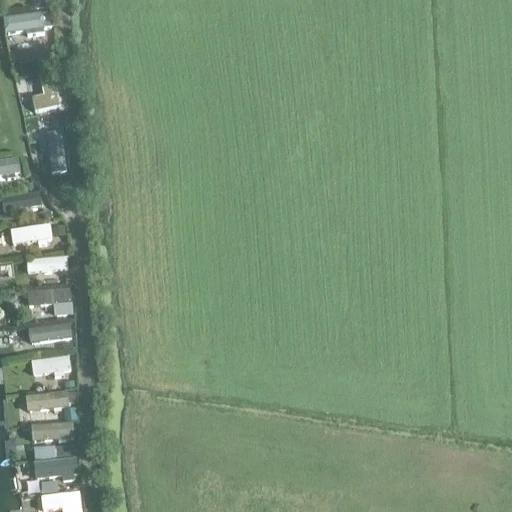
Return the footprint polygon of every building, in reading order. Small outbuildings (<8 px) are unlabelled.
[(34,0),(35,12),(50,12),(49,0),(34,0)] [(41,17),(4,22),(6,38),(27,35),(28,39),(44,37),(41,17)] [(44,99),(32,102),(35,115),(61,109),(53,77),(40,80),(44,99)] [(0,178),(16,177),(20,176),(18,161),(0,163),(0,178)] [(2,215),(26,211),(42,209),(40,195),(0,202),(2,215)] [(48,248),(47,244),(53,243),(51,228),(11,234),(13,249),(38,245),(39,250),(48,248)] [(26,276),(35,275),(35,281),(50,279),(50,274),(60,273),(59,260),(25,264),(26,276)] [(71,293),(28,296),(29,303),(30,310),(54,308),(55,319),(72,318),(71,293)] [(60,328),(17,331),(18,347),(61,344),(60,328)] [(32,380),(64,376),(71,375),(69,360),(30,365),(32,380)] [(69,412),(67,396),(26,402),(28,417),(69,412)] [(77,424),(77,412),(65,413),(66,425),(77,424)] [(34,448),(66,445),(75,444),(73,427),(32,430),(34,448)] [(75,484),(75,480),(79,479),(77,464),(35,468),(37,484),(65,481),(65,485),(75,484)] [(81,511),(80,497),(42,500),(43,511),(81,511)]
